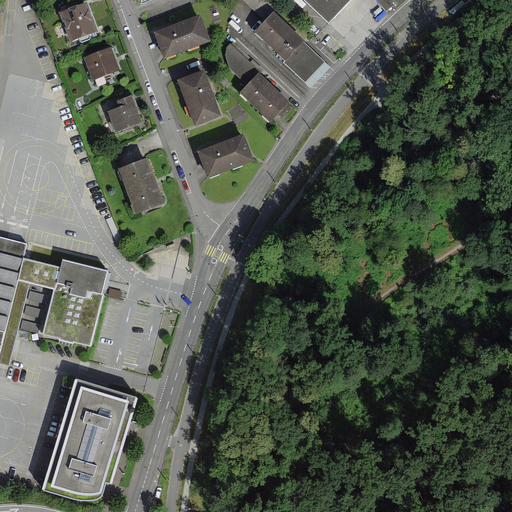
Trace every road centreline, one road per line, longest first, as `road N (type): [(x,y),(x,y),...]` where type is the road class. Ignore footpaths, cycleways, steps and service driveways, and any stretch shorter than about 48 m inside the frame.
road 1 (tertiary): [(422,0),(311,106),(228,230)]
road 2 (tertiary): [(228,230),(134,511)]
road 3 (residential): [(123,0),(202,211),(228,230)]
road 4 (unknown): [(15,0),(23,49),(57,136),(32,136)]
road 5 (unknown): [(94,228),(24,220),(32,136)]
road 6 (unknown): [(0,386),(31,397),(35,409),(26,459),(0,463)]
